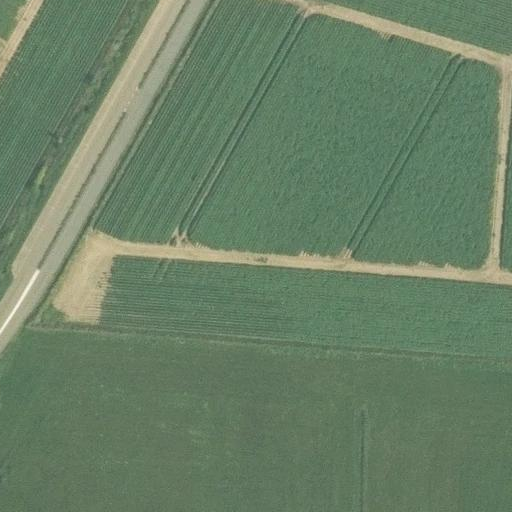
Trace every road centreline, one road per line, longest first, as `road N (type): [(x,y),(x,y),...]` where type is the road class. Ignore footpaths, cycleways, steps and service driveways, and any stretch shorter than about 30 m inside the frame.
road 1 (unclassified): [(0,332),(40,286),(198,0)]
road 2 (unclassified): [(177,0),(0,324)]
